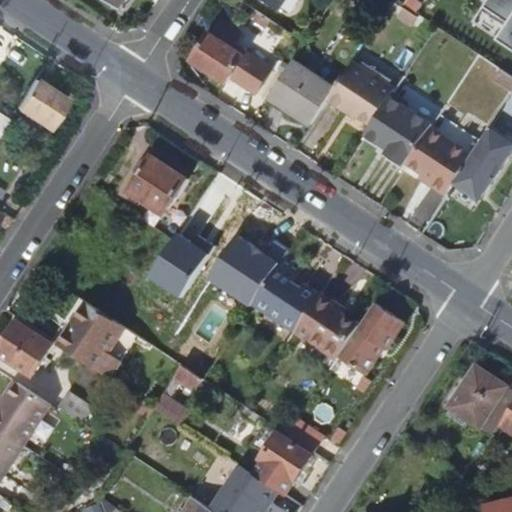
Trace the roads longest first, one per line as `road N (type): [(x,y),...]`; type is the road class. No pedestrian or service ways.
road 1 (residential): [(466,297),(133,78)]
road 2 (unclassified): [(326,511),(466,297)]
road 3 (unclassified): [(0,284),(133,78)]
road 4 (residential): [(133,78),(14,0)]
